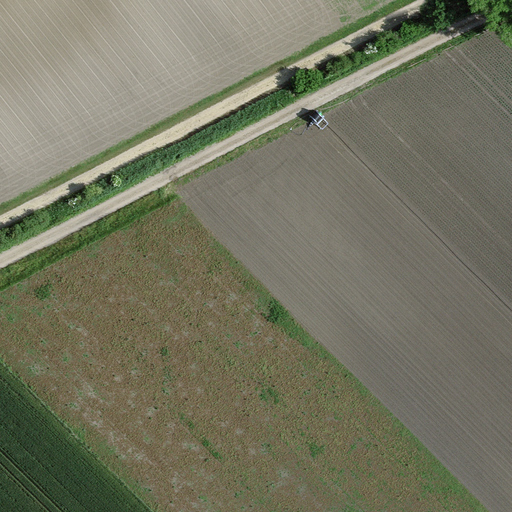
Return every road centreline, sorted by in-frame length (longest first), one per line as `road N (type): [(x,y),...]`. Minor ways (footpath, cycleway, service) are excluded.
road 1 (track): [(0,272),(511,12)]
road 2 (track): [(0,221),(430,0)]
